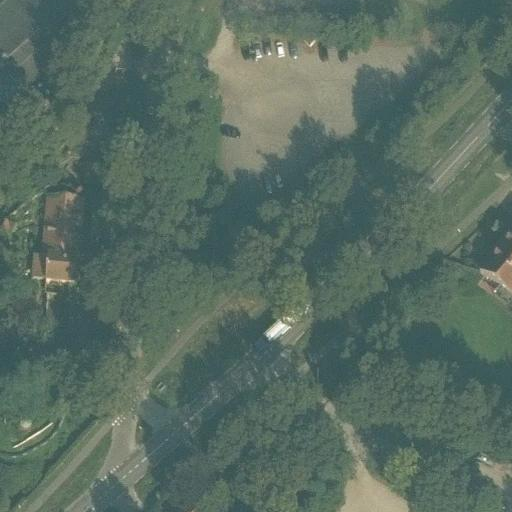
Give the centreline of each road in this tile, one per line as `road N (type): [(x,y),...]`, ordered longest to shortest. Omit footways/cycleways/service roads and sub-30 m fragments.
road 1 (secondary): [(176,431),(359,267),(511,102)]
road 2 (unclassified): [(165,0),(128,392)]
